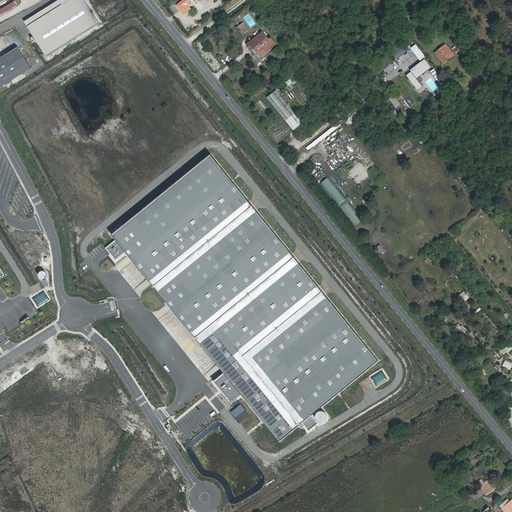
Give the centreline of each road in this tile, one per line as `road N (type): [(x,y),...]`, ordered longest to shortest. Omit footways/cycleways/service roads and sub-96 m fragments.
road 1 (secondary): [(147,0),(511,446)]
road 2 (unclassified): [(81,323),(114,358),(204,497)]
road 3 (unclassified): [(0,130),(47,222),(69,307)]
road 4 (unknown): [(280,163),(423,48)]
